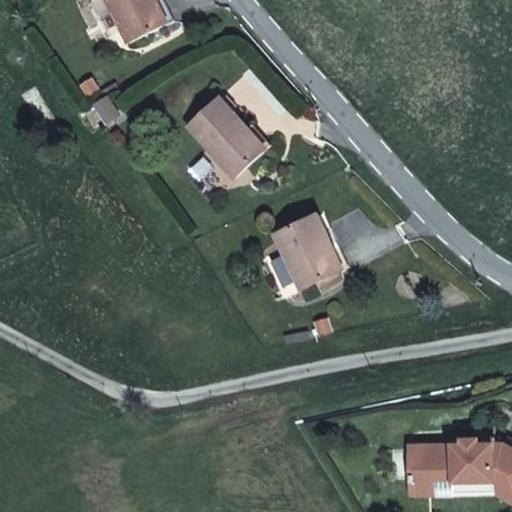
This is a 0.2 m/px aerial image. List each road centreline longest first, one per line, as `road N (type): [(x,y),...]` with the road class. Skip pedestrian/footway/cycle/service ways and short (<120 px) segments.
road 1 (unclassified): [(244,0),(405,185),(511,276)]
road 2 (unknown): [(511,378),(199,428),(133,411)]
